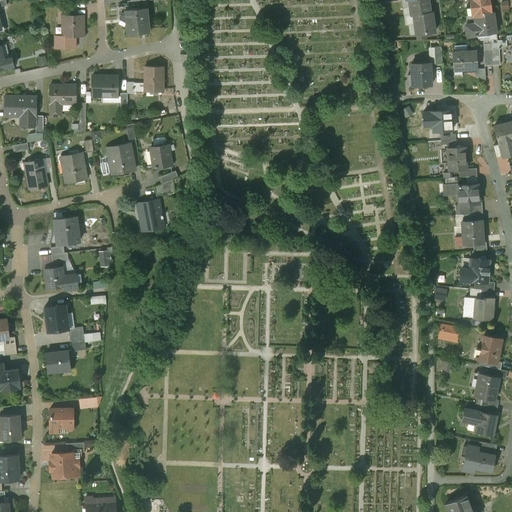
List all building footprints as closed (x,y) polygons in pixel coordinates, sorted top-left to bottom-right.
[(409,0),(410,7),(407,7),(407,8),(409,7),(410,14),(404,15),(404,16),(432,12),(433,12),(432,11),(430,12),(428,0),(409,0)] [(470,0),(472,7),(473,7),(474,14),(473,14),(473,15),(494,12),(492,12),(489,0),(470,0)] [(147,8),(128,9),(128,5),(118,6),(119,20),(120,20),(120,17),(127,16),(128,34),(149,32),(149,31),(148,31),(147,17),(147,8)] [(72,7),(60,7),(60,16),(62,16),(62,15),(72,15),(72,7)] [(430,12),(412,15),(414,15),(416,34),(417,38),(427,37),(426,33),(435,32),(435,31),(432,12),(430,12)] [(494,12),(473,15),(475,15),(476,23),(478,35),(478,33),(487,32),(488,33),(496,32),(494,12)] [(72,15),(62,15),(62,16),(62,35),(82,35),(82,15),(72,15)] [(476,23),(466,24),(468,36),(478,35),(476,23)] [(507,40),(491,40),(491,49),(492,49),(499,48),(501,48),(506,46),(507,40)] [(0,69),(14,66),(12,56),(4,58),(1,45),(0,45),(0,69)] [(499,48),(492,49),(492,65),(500,65),(499,48)] [(491,49),(484,49),(484,65),(492,65),(492,49),(491,49)] [(476,50),(453,51),(454,70),(463,69),(477,68),(478,68),(476,50)] [(430,62),(411,63),(413,86),(432,85),(430,62)] [(163,66),(145,66),(145,82),(145,91),(163,91),(163,66)] [(118,76),(92,76),(92,95),(103,95),(103,103),(115,103),(116,96),(118,96),(118,76)] [(145,82),(134,82),(134,91),(145,91),(145,82)] [(76,85),(50,85),(50,103),(51,103),(51,116),(60,116),(61,103),(76,103),(76,85)] [(26,98),(26,96),(4,96),(5,116),(25,116),(25,124),(36,124),(36,116),(36,98),(26,98)] [(451,109),(434,111),(435,125),(436,131),(441,130),(452,129),(453,129),(451,109)] [(434,111),(423,112),(424,126),(435,125),(434,111)] [(511,120),(494,125),(498,144),(499,144),(502,155),(511,153),(511,120)] [(134,123),(123,125),(124,130),(127,129),(129,140),(136,139),(134,123)] [(452,129),(441,130),(441,140),(456,139),(456,133),(453,134),(452,129)] [(164,137),(153,138),(154,146),(167,144),(166,138),(164,137)] [(92,139),(84,140),(86,152),(94,151),(92,139)] [(456,139),(441,140),(441,141),(444,141),(445,148),(448,148),(448,147),(457,146),(456,139)] [(130,142),(107,147),(110,161),(112,173),(112,174),(135,170),(130,142)] [(27,143),(12,145),(13,152),(28,149),(27,143)] [(154,146),(151,147),(154,168),(172,165),(168,144),(167,144),(154,146)] [(457,146),(448,147),(448,148),(449,170),(459,169),(466,168),(465,146),(457,146)] [(82,152),(61,156),(66,183),(75,181),(75,182),(85,180),(85,179),(87,179),(82,152)] [(42,160),(26,162),(27,168),(25,169),(29,190),(47,187),(42,160)] [(110,161),(101,163),(103,173),(103,175),(112,173),(110,161)] [(477,167),(466,168),(459,169),(459,176),(477,175),(477,167)] [(176,170),(159,177),(162,184),(174,179),(179,177),(176,170)] [(162,184),(156,186),(157,193),(176,190),(174,179),(162,184)] [(478,183),(458,184),(458,183),(448,183),(448,195),(458,194),(459,204),(482,203),(482,202),(479,202),(478,183)] [(159,197),(138,201),(143,229),(164,225),(159,197)] [(76,216),(54,219),(57,244),(58,244),(63,243),(80,241),(80,240),(77,240),(75,227),(78,226),(76,216)] [(463,220),(462,220),(463,235),(455,236),(456,245),(473,243),(484,243),(484,242),(482,219),(463,220)] [(484,243),(473,243),(474,250),(487,249),(487,242),(484,242),(484,243)] [(63,243),(58,244),(58,246),(51,247),(52,254),(65,252),(63,243)] [(107,250),(99,251),(100,261),(108,260),(107,250)] [(65,252),(52,254),(53,267),(63,265),(69,259),(68,252),(65,252)] [(490,258),(471,257),(470,267),(462,267),(461,268),(460,278),(461,280),(469,280),(475,281),(488,282),(488,281),(490,258)] [(53,267),(44,268),(47,288),(64,285),(65,285),(64,275),(63,265),(53,267)] [(76,273),(64,275),(65,285),(64,285),(65,288),(78,286),(76,273)] [(488,282),(475,281),(474,288),(482,289),(494,289),(495,281),(488,281),(488,282)] [(448,298),(448,287),(437,287),(437,298),(448,298)] [(474,288),(472,288),(471,297),(476,297),(483,297),(483,296),(483,295),(481,295),(482,289),(474,288)] [(93,302),(108,302),(107,294),(92,295),(93,302)] [(493,296),(483,296),(483,297),(476,297),(474,317),(492,318),(494,296),(493,296)] [(471,297),(465,297),(464,316),(474,317),(476,297),(471,297)] [(66,304),(45,307),(48,331),(67,328),(65,314),(67,313),(66,304)] [(7,318),(0,319),(0,338),(9,338),(9,337),(7,318)] [(459,327),(445,324),(444,328),(443,329),(443,328),(442,328),(442,329),(443,329),(441,331),(440,330),(438,338),(452,340),(454,330),(458,330),(459,327)] [(83,326),(69,328),(71,343),(85,342),(83,326)] [(502,338),(484,334),(481,350),(482,350),(480,357),(479,358),(487,359),(497,361),(498,359),(500,347),(502,338)] [(9,338),(0,338),(0,355),(2,355),(17,353),(15,336),(9,337),(9,338)] [(85,342),(71,343),(72,351),(86,349),(85,342)] [(69,349),(45,353),(48,372),(72,368),(69,349)] [(497,361),(487,359),(486,366),(490,367),(501,369),(502,362),(497,361)] [(18,368),(4,370),(3,362),(0,362),(0,388),(20,386),(18,368)] [(501,369),(490,367),(488,374),(499,376),(501,369)] [(479,373),(474,372),(472,385),(476,386),(479,386),(481,374),(479,373)] [(488,374),(479,372),(479,373),(481,374),(479,386),(476,386),(475,395),(483,397),(495,399),(499,376),(488,374)] [(495,399),(483,397),(482,403),(498,406),(499,399),(495,399)] [(97,398),(79,399),(80,408),(98,407),(97,398)] [(498,406),(482,403),(481,408),(486,409),(486,412),(496,414),(498,406)] [(74,427),(73,408),(51,408),(51,425),(66,425),(66,428),(68,429),(72,429),(74,427)] [(486,412),(465,408),(462,420),(478,423),(476,431),(492,434),(496,414),(486,412)] [(18,414),(0,415),(1,423),(2,439),(3,439),(20,438),(18,414)] [(497,445),(480,441),(478,447),(479,447),(478,451),(488,453),(495,454),(497,445)] [(84,442),(66,443),(67,452),(73,451),(73,452),(85,452),(84,442)] [(478,447),(468,445),(463,469),(474,471),(475,468),(474,467),(478,451),(479,447),(478,447)] [(67,452),(52,453),(52,461),(50,461),(50,470),(53,469),(53,476),(60,476),(62,477),(66,477),(68,475),(75,475),(74,467),(79,467),(79,456),(73,457),(73,452),(73,451),(67,452)] [(478,451),(474,467),(475,468),(492,471),(495,454),(488,453),(478,451)] [(17,454),(0,454),(0,479),(19,479),(17,454)] [(473,511),(467,494),(445,503),(448,511),(473,511)] [(116,511),(115,497),(103,498),(104,502),(104,511),(116,511)] [(0,501),(0,511),(8,511),(8,501),(5,502),(0,501)] [(104,502),(86,503),(86,511),(104,511),(104,502)]
